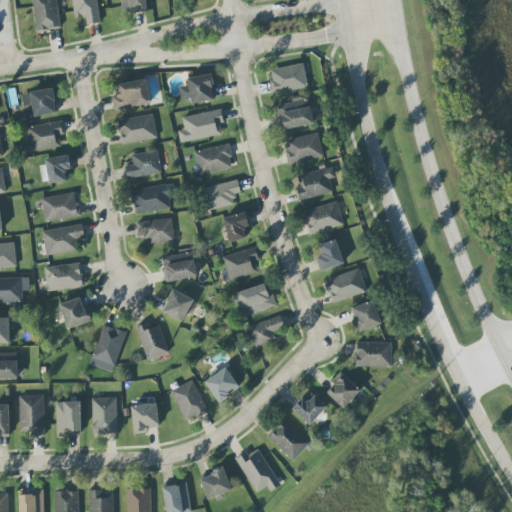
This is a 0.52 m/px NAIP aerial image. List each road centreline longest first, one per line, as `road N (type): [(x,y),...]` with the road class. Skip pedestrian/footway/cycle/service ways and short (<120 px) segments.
road 1 (secondary): [(344,0),(353,72),(401,241),(511,472)]
road 2 (secondary): [(511,371),(452,228),(393,0)]
road 3 (residential): [(312,339),(250,414),(195,449),(130,461),(0,465)]
road 4 (residential): [(228,0),(262,174),(312,339)]
road 5 (residential): [(120,51),(183,59),(399,24)]
road 6 (residential): [(79,58),(120,289)]
road 7 (residential): [(338,0),(168,31),(120,51)]
